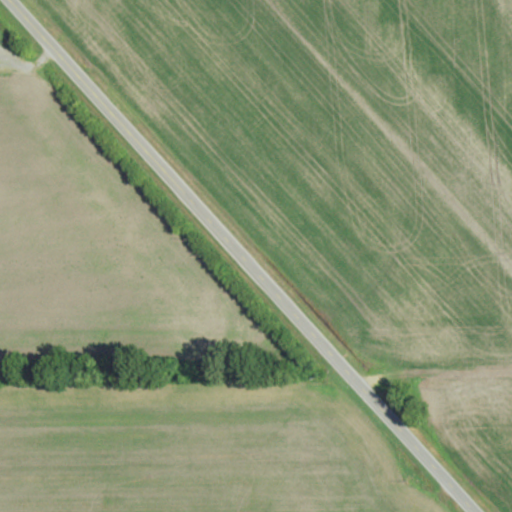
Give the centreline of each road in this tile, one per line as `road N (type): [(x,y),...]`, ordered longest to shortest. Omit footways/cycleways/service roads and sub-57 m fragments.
road 1 (secondary): [(473,511),(17,0)]
road 2 (track): [(0,38),(264,328)]
